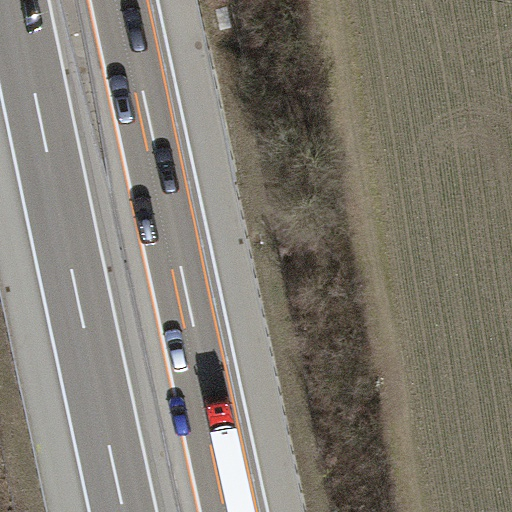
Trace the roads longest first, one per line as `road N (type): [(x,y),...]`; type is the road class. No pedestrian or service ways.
road 1 (motorway): [(237,511),(127,0)]
road 2 (motorway): [(19,0),(128,511)]
